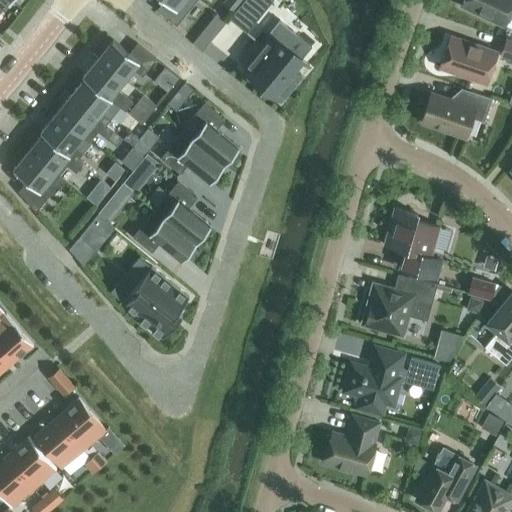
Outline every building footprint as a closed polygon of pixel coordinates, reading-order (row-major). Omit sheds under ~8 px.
[(0,0),(0,7),(3,10),(10,0),(0,0)] [(176,25),(195,0),(162,0),(156,9),(176,25)] [(242,0),(228,17),(246,31),(271,0),(242,0)] [(511,0),(462,0),(461,4),(504,25),(511,8),(511,0)] [(255,37),(238,58),(258,74),(254,79),(280,99),(300,74),(293,68),(311,45),(292,29),(282,41),(268,31),(260,41),(255,37)] [(497,51),(450,34),(439,67),(486,83),(497,51)] [(142,75),(156,58),(135,41),(127,51),(112,38),(98,56),(125,78),(133,68),(142,75)] [(511,57),(511,40),(506,39),(501,54),(511,57)] [(84,77),(111,99),(125,110),(133,101),(117,88),(125,78),(98,56),(82,75),(84,77)] [(165,65),(153,79),(167,90),(179,76),(165,65)] [(84,77),(70,93),(106,123),(112,116),(103,108),(111,99),(84,77)] [(421,121),(465,135),(471,117),(484,121),(492,97),(466,88),(461,102),(431,92),(421,121)] [(114,129),(106,123),(70,93),(55,112),(82,134),(90,140),(98,130),(107,137),(113,129),(114,129)] [(142,94),(127,112),(133,117),(141,123),(155,105),(142,94)] [(183,129),(224,163),(239,146),(217,128),(225,118),(204,101),(189,118),(199,126),(191,135),(183,129)] [(41,129),(43,131),(77,159),(82,153),(91,141),(90,140),(82,134),(55,112),(41,129)] [(113,129),(107,137),(116,144),(122,136),(119,134),(113,129)] [(210,181),(224,163),(183,129),(160,156),(180,173),(188,163),(210,181)] [(28,149),(59,174),(67,164),(75,172),(82,163),(77,159),(43,131),(28,149)] [(63,177),(59,174),(28,149),(12,168),(26,179),(18,190),(24,197),(24,198),(35,210),(63,177)] [(154,208),(196,242),(210,224),(189,206),(196,196),(177,180),(154,208)] [(394,265),(436,277),(441,259),(430,256),(439,225),(416,219),(417,213),(395,207),(384,244),(399,248),(394,265)] [(181,259),(196,242),(154,208),(132,235),(152,251),(160,241),(181,259)] [(79,234),(97,248),(115,226),(97,212),(79,234)] [(151,265),(122,300),(128,305),(127,307),(128,307),(129,306),(134,310),(133,311),(134,312),(135,311),(138,313),(136,315),(140,319),(139,320),(140,321),(141,319),(145,323),(144,324),(145,325),(146,324),(152,329),(151,330),(152,331),(153,330),(157,333),(157,334),(158,335),(158,334),(162,337),(182,313),(177,309),(189,296),(151,265)] [(408,314),(427,319),(437,283),(408,275),(404,291),(373,282),(366,309),(365,311),(365,313),(365,315),(366,318),(367,320),(368,321),(370,323),(371,324),(373,325),(375,326),(402,334),(408,314)] [(468,292),(490,298),(491,294),(495,283),(472,276),(468,292)] [(493,335),(496,337),(487,348),(506,363),(511,355),(511,290),(487,321),(497,330),(493,335)] [(0,345),(13,360),(33,343),(0,304),(0,345)] [(0,371),(13,360),(0,345),(0,371)] [(351,361),(343,390),(359,394),(356,406),(381,413),(385,401),(393,404),(401,377),(424,384),(428,370),(437,372),(439,363),(411,355),(408,366),(400,364),(403,353),(374,345),(368,366),(351,361)] [(511,423),(511,422),(511,405),(493,393),(485,405),(511,423)] [(56,415),(83,447),(99,433),(109,445),(119,437),(108,425),(105,427),(78,396),(56,415)] [(323,461),(366,473),(375,442),(373,442),(379,421),(351,413),(346,434),(332,430),(323,461)] [(62,464),(83,447),(56,415),(33,434),(60,466),(62,464)] [(29,436),(7,455),(34,487),(56,468),(29,436)] [(433,464),(415,497),(437,510),(446,494),(456,500),(476,464),(455,453),(443,446),(433,464)] [(91,455),(99,465),(106,459),(97,450),(91,455)] [(34,487),(7,455),(0,460),(0,492),(11,506),(34,487)] [(99,465),(91,455),(84,461),(92,471),(99,465)] [(485,480),(466,511),(502,511),(511,496),(485,480)] [(42,497),(51,506),(62,497),(54,487),(42,497)] [(44,511),(51,506),(42,497),(31,506),(36,511),(44,511)]
